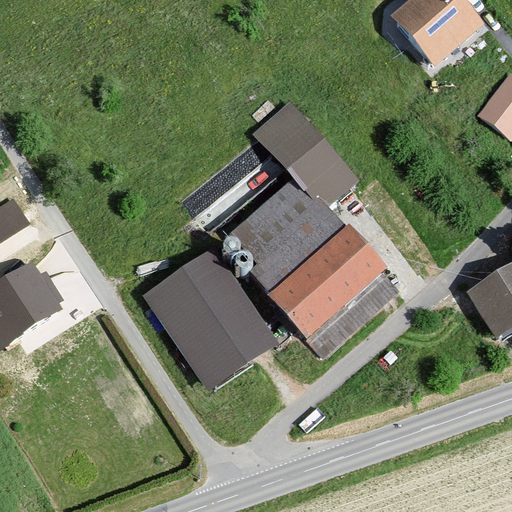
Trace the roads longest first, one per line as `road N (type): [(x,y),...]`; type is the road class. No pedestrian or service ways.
road 1 (residential): [(239,464),(476,258),(511,214)]
road 2 (secondary): [(193,511),(511,399)]
